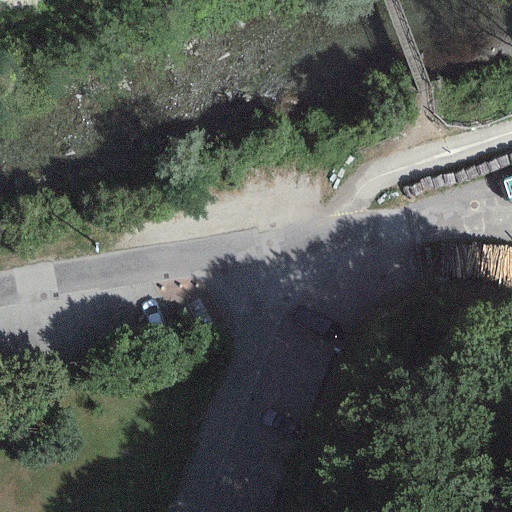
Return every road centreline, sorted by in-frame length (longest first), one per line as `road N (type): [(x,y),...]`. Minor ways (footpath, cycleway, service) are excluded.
road 1 (unclassified): [(287,223),(180,511)]
road 2 (unclassified): [(287,223),(0,296)]
